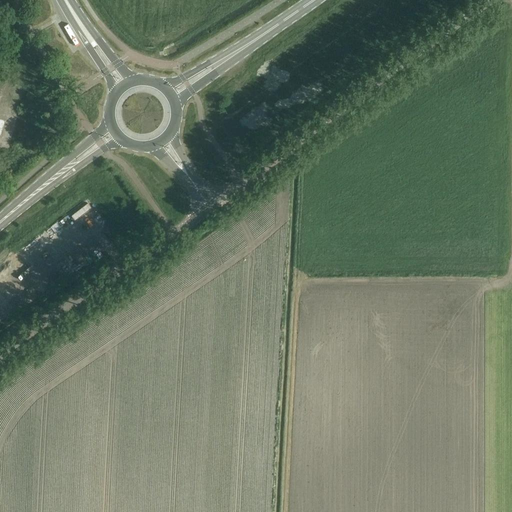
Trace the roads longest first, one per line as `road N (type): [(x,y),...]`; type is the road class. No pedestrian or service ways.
road 1 (tertiary): [(210,206),(486,0)]
road 2 (unclassified): [(0,355),(210,206)]
road 3 (secondary): [(170,94),(308,0)]
road 4 (secondary): [(0,217),(114,132)]
